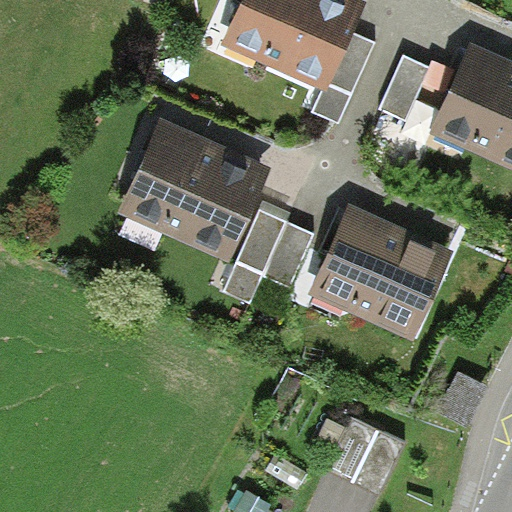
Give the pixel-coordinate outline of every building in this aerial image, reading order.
[(347,0),(244,0),(224,48),(320,90),(358,5),(347,0)] [(511,70),(471,52),(434,137),(511,170),(511,70)] [(165,135),(122,218),(226,264),(266,179),(165,135)] [(352,218),(315,303),(411,345),(449,261),(352,218)] [(283,230),(257,219),(235,271),(262,282),(283,230)] [(289,293),(311,241),(283,230),(262,282),(289,293)] [(439,410),(468,425),(489,385),(460,370),(439,410)] [(346,419),(321,469),(370,493),(394,443),(346,419)]
